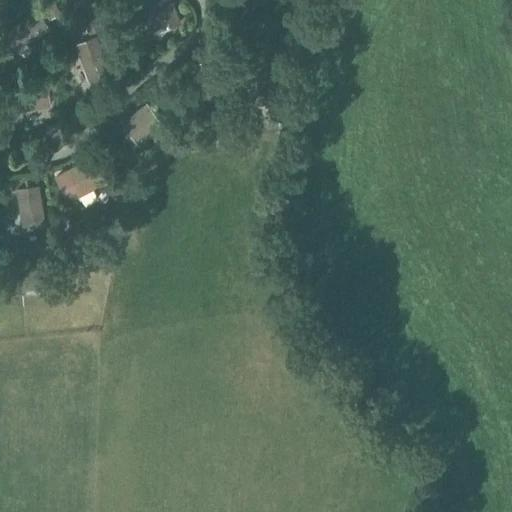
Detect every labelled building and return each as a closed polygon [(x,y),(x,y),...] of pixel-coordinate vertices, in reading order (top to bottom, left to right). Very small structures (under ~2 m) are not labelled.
[(184,24),(174,0),(152,0),(165,31),(184,24)] [(239,0),(255,18),(275,0),(274,0),(239,0)] [(16,47),(51,27),(41,9),(6,29),(16,47)] [(93,85),(112,78),(98,40),(79,47),(93,85)] [(266,60),(243,65),(251,105),(274,101),(266,60)] [(193,66),(201,106),(224,100),(215,61),(193,66)] [(12,114),(54,108),(50,84),(8,91),(12,114)] [(140,145),(166,126),(149,103),(124,122),(140,145)] [(60,138),(57,124),(46,126),(49,140),(60,138)] [(105,192),(100,166),(70,172),(75,198),(105,192)] [(35,195),(15,197),(20,237),(40,235),(35,195)] [(49,267),(26,269),(28,293),(51,291),(50,285),(58,284),(57,269),(49,270),(49,267)]
